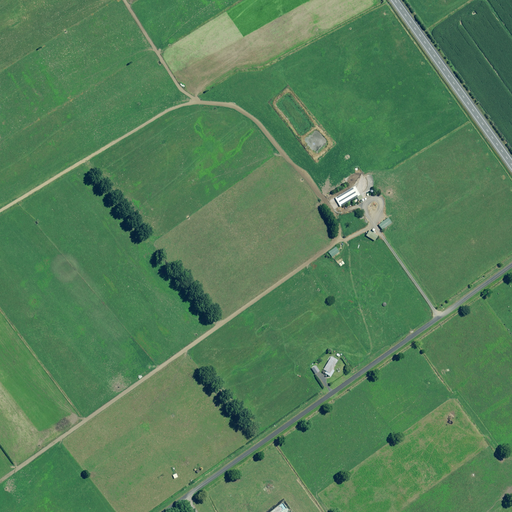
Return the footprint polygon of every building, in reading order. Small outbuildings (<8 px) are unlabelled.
[(360,195),(355,186),(335,198),(340,207),(356,197),(359,201),(361,200),(362,202),(366,200),(365,197),(363,198),(361,194),(360,195)] [(391,223),(388,218),(378,225),(382,230),(391,223)] [(377,236),(369,231),(366,236),(374,241),(377,236)] [(339,252),(335,247),(328,252),(331,257),(339,252)] [(337,360),(331,357),(323,370),(322,372),(331,377),(334,371),(332,369),(337,360)] [(319,371),(316,366),(311,369),(315,374),(319,371)]
